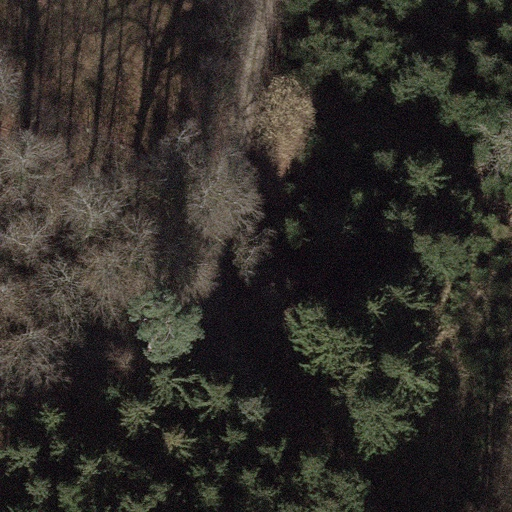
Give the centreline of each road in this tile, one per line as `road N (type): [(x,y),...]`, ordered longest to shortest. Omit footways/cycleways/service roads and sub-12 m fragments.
road 1 (track): [(365,511),(272,412),(217,308),(263,0)]
road 2 (track): [(217,308),(0,376)]
